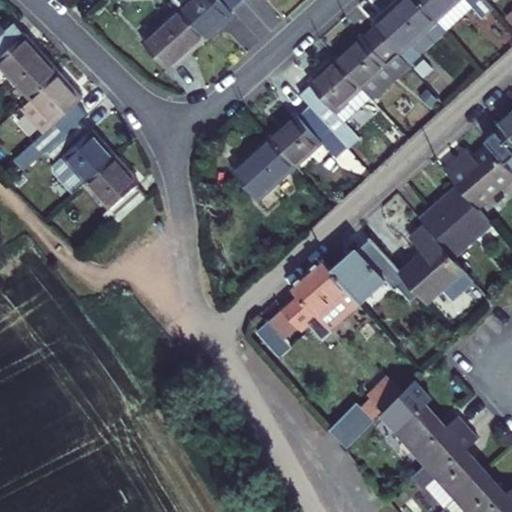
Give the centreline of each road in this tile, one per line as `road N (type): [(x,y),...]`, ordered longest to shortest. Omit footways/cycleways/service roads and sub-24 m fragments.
road 1 (residential): [(209,338),(511,63)]
road 2 (residential): [(158,131),(225,99),(337,0)]
road 3 (residential): [(158,131),(178,185),(192,308),(209,338)]
road 4 (unclassified): [(316,511),(209,338)]
road 5 (residential): [(158,131),(125,86),(36,0)]
